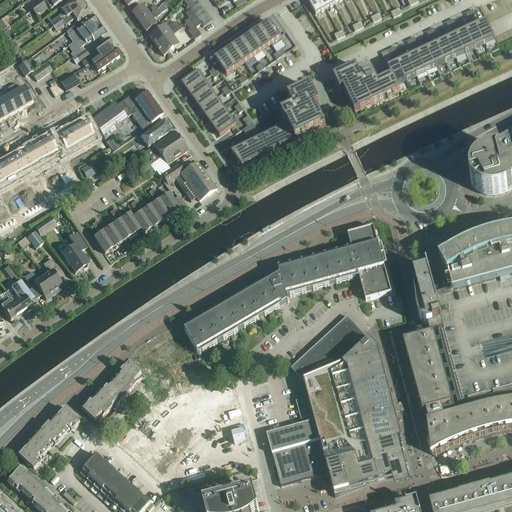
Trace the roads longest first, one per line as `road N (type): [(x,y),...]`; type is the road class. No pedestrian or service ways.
road 1 (secondary): [(54,385),(140,321),(316,221)]
road 2 (residential): [(105,511),(65,476),(98,439),(157,491),(261,460)]
road 3 (residential): [(233,196),(0,358)]
road 4 (residential): [(261,460),(244,396),(248,378),(339,310),(349,309),(381,342),(394,342)]
road 5 (residential): [(0,146),(144,64)]
road 6 (unknown): [(114,453),(152,414),(244,388)]
road 7 (residential): [(155,81),(273,2)]
road 8 (residential): [(233,196),(155,81)]
road 9 (unknown): [(253,427),(124,461)]
